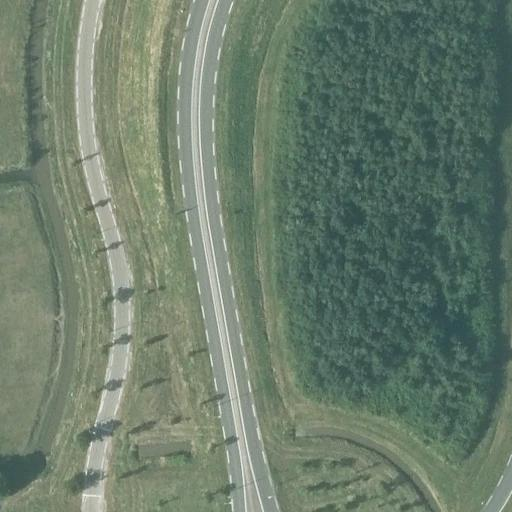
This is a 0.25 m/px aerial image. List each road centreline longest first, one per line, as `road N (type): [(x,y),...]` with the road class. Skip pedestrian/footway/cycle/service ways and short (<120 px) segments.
road 1 (secondary): [(269,511),(206,175),(205,91),(224,0)]
road 2 (unclassified): [(90,511),(122,334),(119,277),(84,117),(92,0)]
road 3 (secondary): [(201,0),(183,138),(238,511)]
